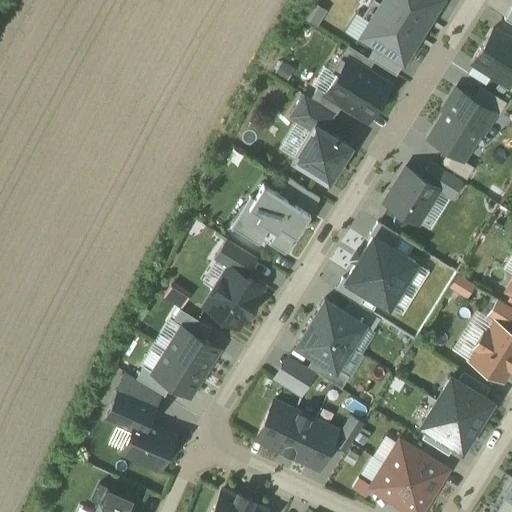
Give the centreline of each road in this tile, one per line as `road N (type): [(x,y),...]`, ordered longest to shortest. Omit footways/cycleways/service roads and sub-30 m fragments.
road 1 (residential): [(200,441),(371,158),(480,0)]
road 2 (residential): [(200,441),(350,511)]
